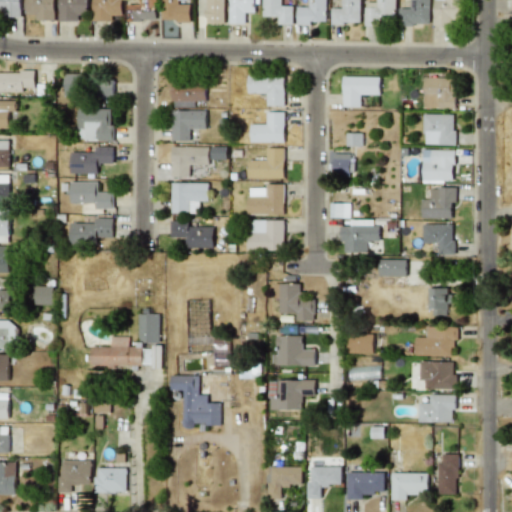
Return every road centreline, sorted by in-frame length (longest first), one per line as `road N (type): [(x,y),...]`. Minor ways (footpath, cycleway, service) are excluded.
road 1 (tertiary): [(487,511),(485,0)]
road 2 (residential): [(0,46),(485,58)]
road 3 (residential): [(313,267),(316,56)]
road 4 (residential): [(143,252),(144,54)]
